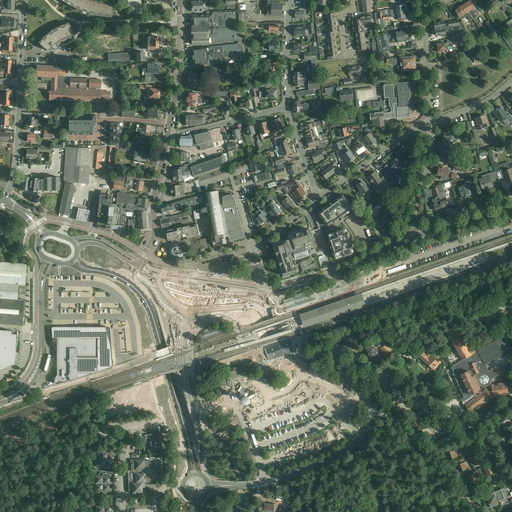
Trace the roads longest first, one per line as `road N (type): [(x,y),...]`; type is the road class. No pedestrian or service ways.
road 1 (secondary): [(90,270),(120,278),(145,300),(189,445)]
road 2 (unclassified): [(511,275),(385,319),(335,350)]
road 3 (secondary): [(136,266),(159,277),(268,293),(303,283)]
road 4 (unclassified): [(229,485),(329,460),(367,430),(372,415)]
road 5 (secondary): [(303,283),(266,287),(139,262)]
road 6 (unclassified): [(182,486),(127,497),(121,488),(130,428),(161,419)]
road 7 (residential): [(319,198),(431,120)]
road 8 (residential): [(139,262),(153,236),(167,132)]
road 9 (secondary): [(303,283),(419,235)]
road 10 (residential): [(169,123),(178,0)]
road 11 (residential): [(167,132),(286,108)]
